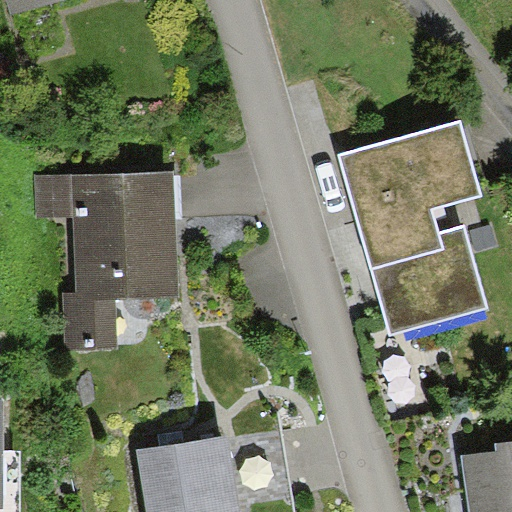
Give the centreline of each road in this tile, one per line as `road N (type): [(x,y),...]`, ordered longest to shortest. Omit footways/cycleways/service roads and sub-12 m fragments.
road 1 (residential): [(376,511),(229,0)]
road 2 (residential): [(427,0),(511,111)]
